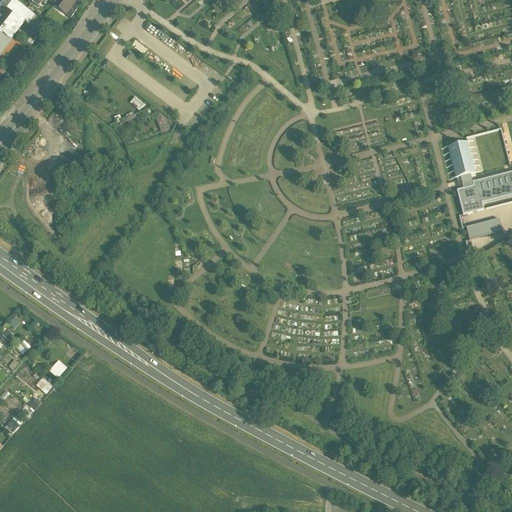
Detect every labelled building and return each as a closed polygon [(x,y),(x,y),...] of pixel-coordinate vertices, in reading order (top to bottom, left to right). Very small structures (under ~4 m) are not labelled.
[(3,0),(0,0),(0,1),(0,13),(1,15),(5,10),(6,11),(10,5),(3,0)] [(59,0),(55,7),(65,14),(67,12),(68,12),(73,4),(76,0),(59,0)] [(73,4),(68,12),(67,12),(65,14),(65,15),(71,19),(79,8),(73,4)] [(6,11),(5,10),(1,15),(0,16),(0,34),(1,35),(3,33),(11,39),(12,39),(11,39),(19,29),(17,27),(22,21),(15,15),(13,17),(6,11)] [(134,99),(132,104),(142,110),(145,106),(134,99)] [(468,142),(447,147),(456,179),(476,174),(468,142)] [(473,187),(455,191),(461,215),(511,201),(511,172),(472,182),(473,187)] [(499,220),(466,228),(469,241),(503,232),(499,220)] [(58,380),(68,369),(59,361),(50,372),(58,380)] [(43,379),(37,387),(47,395),(54,387),(43,379)] [(29,406),(35,411),(41,403),(35,399),(29,406)] [(14,435),(34,412),(27,405),(6,428),(14,435)]
